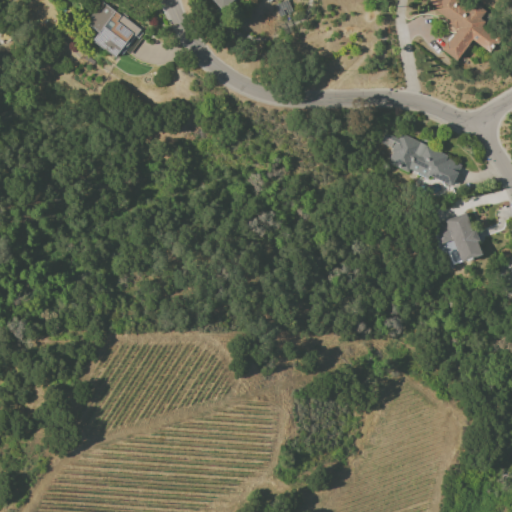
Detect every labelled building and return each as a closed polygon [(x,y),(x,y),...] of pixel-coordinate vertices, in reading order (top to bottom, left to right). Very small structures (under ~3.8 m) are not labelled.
[(211,0),(220,11),(232,0),(211,0)] [(470,40),(486,51),(491,52),(497,44),(499,37),(493,35),(485,29),(490,11),(480,8),(471,1),(466,0),(439,0),(440,0),(439,0),(428,0),(425,5),(456,27),(440,50),(455,61),(470,40)] [(91,41),(116,59),(138,29),(100,1),(84,22),(97,32),(91,41)] [(450,188),(461,162),(399,136),(398,139),(384,133),(379,143),(392,149),(387,161),(450,188)] [(459,262),(480,254),(466,213),(434,225),(440,244),(452,240),(459,262)]
